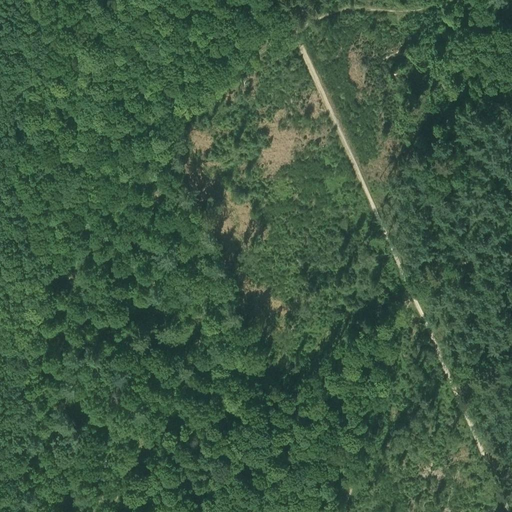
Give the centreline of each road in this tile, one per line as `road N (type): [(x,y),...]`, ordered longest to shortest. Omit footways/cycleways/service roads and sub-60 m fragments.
road 1 (track): [(508,511),(281,0)]
road 2 (track): [(109,511),(168,426),(283,394),(334,325),(407,299)]
road 3 (track): [(53,259),(75,216),(129,160),(296,31)]
